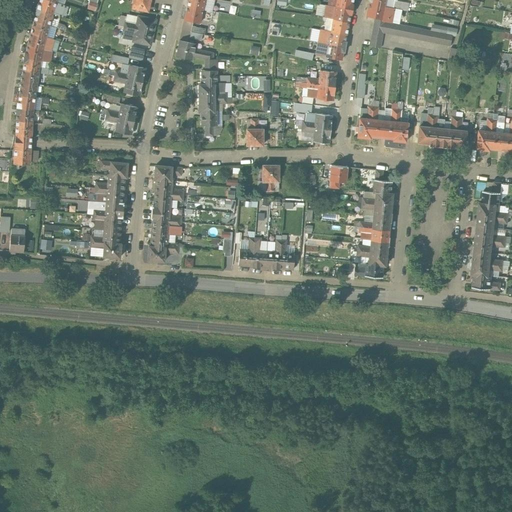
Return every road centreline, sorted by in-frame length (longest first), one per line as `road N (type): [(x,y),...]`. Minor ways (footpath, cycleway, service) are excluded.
road 1 (track): [(0,358),(415,399)]
road 2 (residential): [(394,298),(131,280)]
road 3 (residential): [(140,149),(194,158),(339,156)]
road 4 (residential): [(339,156),(363,0)]
road 5 (residential): [(160,63),(188,71),(189,139),(143,135)]
road 6 (residential): [(459,306),(470,167)]
road 7 (residential): [(394,298),(408,160)]
road 8 (residential): [(131,280),(140,149)]
road 9 (residential): [(131,280),(0,277)]
